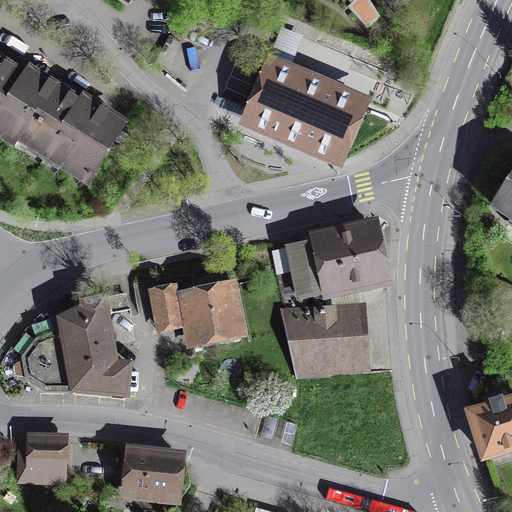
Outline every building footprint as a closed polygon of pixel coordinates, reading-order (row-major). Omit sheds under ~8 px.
[(349,0),(352,3),(348,6),(367,28),(380,16),(369,0),(349,0)] [(46,157),(80,103),(54,87),(28,71),(24,78),(2,64),(0,66),(0,136),(15,146),(19,140),(46,157)] [(359,109),(273,73),(253,120),(302,141),(338,156),(359,109)] [(82,100),(80,103),(46,157),(88,183),(124,126),(103,113),(82,100)] [(511,178),(493,207),(511,219),(511,178)] [(375,230),(291,249),(295,266),(278,271),(286,313),(304,312),(301,297),(385,278),(375,230)] [(175,291),(152,295),(159,328),(189,323),(193,342),(238,333),(227,274),(198,279),(201,295),(186,298),(186,294),(176,295),(175,291)] [(26,359),(26,362),(24,362),(20,367),(21,373),(26,376),(29,376),(29,378),(46,389),(73,389),(74,391),(126,396),(129,366),(115,365),(111,345),(113,345),(110,332),(109,332),(103,301),(83,304),(84,309),(61,321),(63,334),(38,342),(26,359)] [(365,368),(361,309),(304,312),(286,313),(301,377),(329,375),(329,371),(365,368)] [(511,402),(471,415),(484,457),(511,448),(511,402)] [(61,442),(20,441),(18,482),(63,483),(64,464),(60,464),(61,442)] [(177,459),(135,455),(131,491),(173,496),(177,459)]
